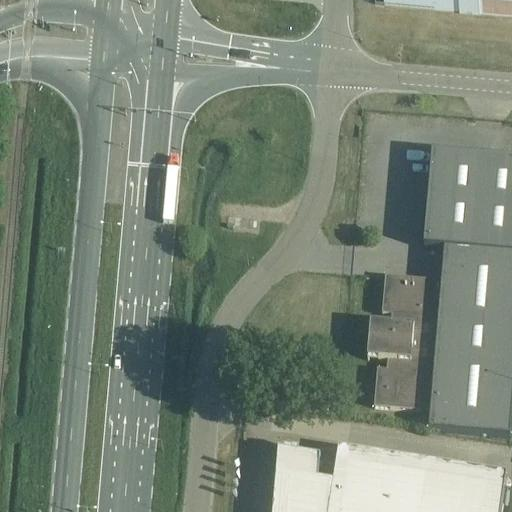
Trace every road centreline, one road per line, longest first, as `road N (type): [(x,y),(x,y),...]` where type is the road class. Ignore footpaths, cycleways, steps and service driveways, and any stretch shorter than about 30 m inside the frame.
road 1 (unclassified): [(197,511),(213,344),(227,317),(285,264),(320,197),(331,72)]
road 2 (primary): [(104,62),(63,511)]
road 3 (primary): [(121,511),(158,72)]
road 4 (unclassified): [(511,88),(331,72)]
